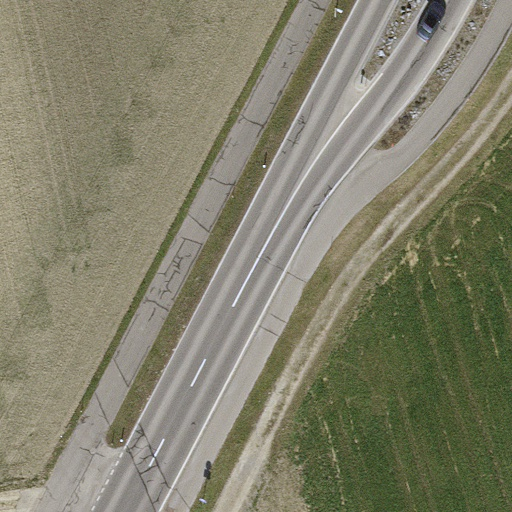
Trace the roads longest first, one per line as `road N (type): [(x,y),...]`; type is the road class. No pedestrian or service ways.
road 1 (track): [(232,511),(375,260),(492,135),(511,102)]
road 2 (secondary): [(266,247),(412,76),(457,0)]
road 3 (secondary): [(127,511),(266,247)]
road 4 (secondary): [(377,0),(293,164),(266,247)]
road 5 (track): [(0,505),(55,502),(124,511)]
